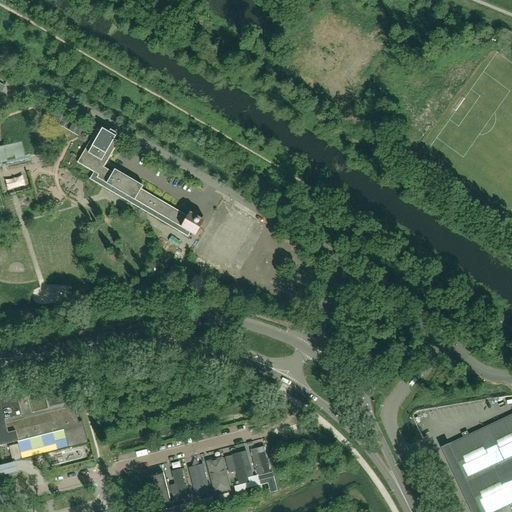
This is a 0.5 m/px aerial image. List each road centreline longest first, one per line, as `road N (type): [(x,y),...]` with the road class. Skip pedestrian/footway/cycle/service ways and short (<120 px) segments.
road 1 (unclassified): [(348,266),(52,89),(0,96)]
road 2 (secondary): [(306,348),(226,318),(154,324),(93,344)]
road 3 (secondary): [(93,344),(220,350),(289,377)]
road 4 (unclassified): [(444,340),(390,410),(430,511)]
road 5 (secondary): [(404,499),(368,416),(306,348)]
road 6 (secondary): [(289,377),(361,442),(404,499)]
road 7 (residential): [(100,472),(260,432)]
road 8 (unclassified): [(444,340),(348,266)]
